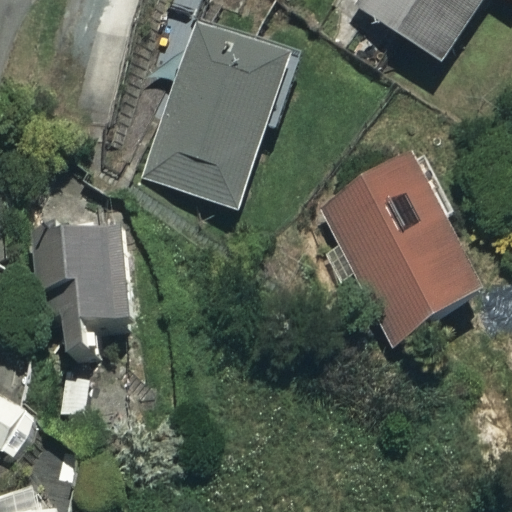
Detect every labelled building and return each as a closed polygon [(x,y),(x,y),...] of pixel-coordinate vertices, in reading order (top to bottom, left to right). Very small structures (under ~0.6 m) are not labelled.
[(511,0),(364,0),(359,7),(447,65),(489,0),(511,0)] [(297,52),(208,21),(151,182),(240,214),(297,52)] [(490,289),(420,155),(320,208),(391,342),(490,289)] [(124,227),(41,236),(47,295),(63,293),(70,366),(109,362),(106,335),(135,332),(124,227)] [(153,422),(107,373),(48,427),(95,477),(153,422)] [(0,395),(0,441),(20,408),(0,395)]
